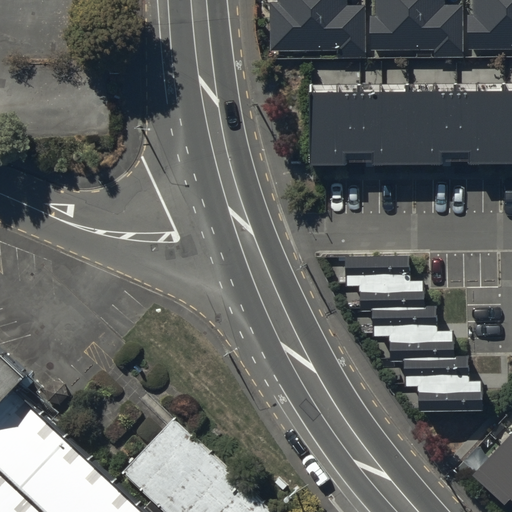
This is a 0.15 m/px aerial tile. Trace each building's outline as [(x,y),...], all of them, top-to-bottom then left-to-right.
[(269,0),(270,45),(336,44),(336,53),(365,52),(364,0),(269,0)] [(375,0),(375,10),(370,10),(370,44),(435,43),(435,52),(463,51),(461,0),(375,0)] [(511,0),(472,0),(473,9),(467,9),(468,43),(511,42),(511,0)] [(511,94),(502,94),(458,95),(408,95),(361,96),(311,97),(311,160),(345,160),(345,149),(375,149),(375,159),(441,158),(441,149),(473,149),(473,158),(511,157),(511,94)] [(411,257),(349,257),(349,287),(365,287),(365,312),(376,311),(377,339),(394,339),(395,362),(408,362),(408,387),(422,387),(423,412),(486,411),(485,382),(469,383),(469,359),(453,359),(452,332),(438,332),(437,306),(425,306),(425,282),(411,282),(411,257)] [(0,408),(26,380),(0,354),(0,408)] [(0,511),(153,511),(26,380),(0,408),(0,511)] [(277,511),(175,418),(124,474),(165,511),(277,511)] [(511,438),(477,476),(508,505),(511,500),(511,438)]
